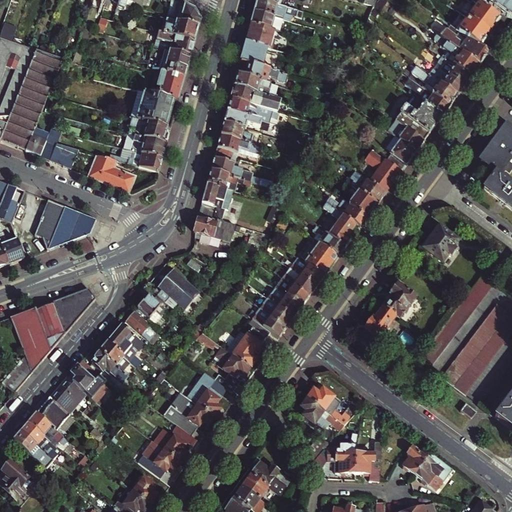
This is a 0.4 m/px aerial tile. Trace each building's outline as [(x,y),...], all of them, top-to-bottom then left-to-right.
[(133,0),(120,0),(116,14),(119,15),(120,10),(124,11),(128,1),(133,3),(133,0)] [(133,0),(133,3),(130,11),(140,13),(144,0),(133,0)] [(511,0),(491,0),(489,3),(511,18),(511,0)] [(168,21),(176,23),(182,6),(174,1),(168,21)] [(258,1),(255,14),(283,21),(284,22),(286,15),(297,18),(299,13),(277,6),(258,1)] [(490,35),(501,21),(479,5),(473,13),(472,12),(469,13),(466,17),(490,35)] [(176,23),(198,30),(200,23),(194,12),(182,6),(176,23)] [(283,21),(255,14),(251,26),(273,32),(279,33),(283,21)] [(480,49),(490,35),(466,17),(463,22),(463,25),(464,26),(459,33),(480,49)] [(194,44),(198,30),(176,23),(168,21),(167,21),(163,36),(194,44)] [(480,49),(459,33),(455,38),(434,24),(429,31),(437,36),(479,67),(488,55),(480,49)] [(273,32),(251,26),(249,36),(250,37),(251,39),(250,44),(267,49),(268,49),(273,32)] [(17,33),(2,28),(0,33),(0,40),(13,45),(15,39),(17,33)] [(158,34),(154,49),(190,59),(194,44),(163,36),(158,34)] [(444,59),(471,79),(479,67),(437,36),(433,41),(441,47),(440,48),(448,54),(444,59)] [(13,45),(21,47),(22,41),(15,39),(13,45)] [(35,130),(43,112),(64,62),(21,47),(13,45),(0,40),(0,60),(6,67),(16,70),(30,70),(27,78),(24,84),(21,91),(18,98),(16,105),(13,113),(10,120),(1,142),(26,152),(32,137),(35,130)] [(262,68),(267,49),(250,44),(247,44),(242,62),(249,64),(262,68)] [(154,49),(153,49),(147,70),(161,74),(184,80),(190,59),(154,49)] [(438,63),(442,58),(437,55),(433,60),(438,63)] [(464,88),(471,79),(444,59),(442,58),(438,63),(438,64),(443,68),(441,71),(464,88)] [(245,79),(259,83),(266,85),(268,79),(280,82),(283,74),(262,68),(249,64),(247,70),(244,70),(243,72),(243,75),(245,77),(245,79)] [(436,91),(432,96),(449,108),(457,97),(429,76),(418,68),(413,75),(436,91)] [(457,97),(464,88),(441,71),(438,74),(433,70),(429,76),(457,97)] [(184,80),(161,74),(158,86),(152,85),(149,96),(178,103),(184,80)] [(238,77),(234,88),(259,95),(261,85),(259,84),(259,83),(245,79),(238,77)] [(259,95),(234,88),(231,101),(262,110),(264,106),(279,110),(281,102),(259,95)] [(449,108),(432,96),(423,89),(420,92),(422,94),(421,96),(423,98),(420,102),(424,105),(442,118),(449,108)] [(170,131),(178,103),(149,96),(145,94),(138,122),(141,123),(170,131)] [(262,110),(231,101),(228,113),(256,120),(258,116),(267,118),(267,120),(277,122),(279,114),(278,114),(262,110)] [(416,116),(405,108),(395,121),(400,125),(424,142),(442,118),(424,105),(423,106),(420,107),(418,110),(418,113),(416,116)] [(278,114),(279,110),(264,106),(262,110),(278,114)] [(228,113),(224,125),(244,131),(245,131),(246,126),(259,129),(261,122),(256,120),(228,113)] [(0,141),(1,142),(10,120),(0,119),(0,141)] [(416,153),(424,142),(400,125),(395,121),(387,131),(401,141),(416,153)] [(166,147),(170,131),(141,123),(139,131),(146,134),(144,141),(166,147)] [(221,137),(258,148),(260,139),(255,138),(243,135),(244,131),(224,125),(221,137)] [(511,129),(507,126),(495,142),(492,147),(481,162),(496,173),(498,175),(502,170),(504,172),(505,171),(509,174),(511,169),(511,129)] [(49,136),(35,130),(32,137),(39,140),(33,155),(41,158),(49,136)] [(49,136),(41,158),(50,162),(61,134),(51,130),(49,136)] [(26,152),(33,155),(39,140),(32,137),(26,152)] [(265,149),(258,148),(221,137),(216,154),(236,160),(239,151),(262,157),(265,149)] [(162,161),(166,147),(144,141),(134,138),(130,152),(134,153),(162,161)] [(487,143),(492,147),(495,142),(491,138),(487,143)] [(391,165),(401,173),(416,153),(401,141),(386,162),(391,165)] [(371,185),(385,195),(392,186),(401,173),(391,165),(386,162),(372,151),(364,162),(379,174),(371,185)] [(162,161),(134,153),(132,160),(129,159),(129,161),(111,156),(110,160),(116,162),(159,174),(162,161)] [(234,170),(236,160),(216,154),(211,173),(252,184),(259,186),(260,180),(252,178),(253,175),(234,170)] [(113,170),(116,162),(110,160),(98,157),(90,178),(128,193),(134,178),(113,170)] [(250,190),(252,184),(211,173),(208,186),(233,193),(235,193),(237,186),(250,190)] [(511,185),(498,175),(496,173),(484,190),(511,210),(511,185)] [(358,193),(376,206),(385,195),(371,185),(365,181),(357,175),(349,186),(358,193)] [(349,186),(344,183),(341,187),(355,197),(358,193),(349,186)] [(25,193),(8,186),(2,202),(0,206),(0,221),(1,222),(11,226),(25,193)] [(208,186),(199,216),(222,223),(226,211),(228,212),(233,193),(208,186)] [(355,197),(348,206),(367,219),(376,206),(358,193),(355,197)] [(337,212),(356,226),(360,229),(367,219),(348,206),(339,199),(336,204),(326,197),(322,202),(337,212)] [(339,221),(328,237),(341,247),(356,226),(337,212),(322,202),(319,206),(328,213),(339,221)] [(96,222),(49,203),(38,227),(43,237),(48,252),(88,238),(96,222)] [(281,216),(285,220),(292,210),(286,206),(281,216)] [(317,229),(328,237),(339,221),(328,213),(317,229)] [(235,227),(222,223),(199,216),(194,234),(230,244),(235,227)] [(0,244),(2,248),(9,267),(25,261),(17,241),(7,245),(0,225),(1,222),(0,221),(0,244)] [(280,222),(276,228),(282,233),(286,227),(280,222)] [(452,236),(439,226),(433,234),(432,233),(428,239),(429,241),(423,249),(443,264),(448,256),(453,256),(458,249),(461,248),(458,243),(460,240),(452,235),(452,236)] [(43,237),(38,227),(34,237),(42,241),(46,253),(48,252),(43,237)] [(328,237),(317,229),(315,227),(313,230),(317,234),(313,240),(319,244),(338,258),(345,249),(341,247),(328,237)] [(0,244),(0,270),(9,267),(2,248),(0,244)] [(319,244),(304,265),(323,278),(338,258),(319,244)] [(289,269),(316,289),(323,278),(304,265),(295,258),(292,262),(293,265),(289,269)] [(203,268),(191,259),(188,265),(199,273),(203,268)] [(495,259),(483,275),(494,283),(506,267),(495,259)] [(308,298),(316,289),(289,269),(282,279),(308,298)] [(176,275),(157,297),(161,301),(165,304),(170,298),(177,304),(191,288),(176,275)] [(483,275),(478,282),(489,290),(494,283),(483,275)] [(301,309),(308,298),(282,279),(274,289),(301,309)] [(478,282),(473,288),(484,296),(489,290),(478,282)] [(392,296),(383,308),(396,318),(400,320),(417,298),(415,297),(417,295),(411,290),(409,292),(398,284),(390,295),(392,296)] [(484,296),(473,288),(469,294),(480,302),(484,296)] [(267,299),(293,319),(301,309),(274,289),(267,299)] [(89,291),(11,320),(21,347),(26,358),(32,375),(96,301),(89,291)] [(475,308),(480,302),(469,294),(465,299),(464,300),(475,308)] [(286,329),(293,319),(267,299),(261,295),(254,305),(259,309),(286,329)] [(165,304),(161,301),(158,305),(149,297),(137,310),(156,327),(163,318),(161,317),(169,307),(165,304)] [(475,308),(464,300),(460,306),(471,314),(475,308)] [(471,314),(460,306),(455,312),(466,320),(471,314)] [(509,314),(498,306),(493,312),(504,320),(509,314)] [(373,349),(396,318),(383,308),(372,323),(370,321),(363,330),(364,331),(358,339),(373,349)] [(278,340),(286,329),(259,309),(252,320),(258,324),(270,333),(278,340)] [(466,320),(455,312),(451,318),(462,326),(466,320)] [(493,312),(489,318),(500,326),(504,320),(493,312)] [(155,332),(135,315),(127,323),(150,342),(152,340),(150,338),(155,332)] [(462,326),(451,318),(446,324),(457,332),(462,326)] [(489,318),(484,324),(495,332),(500,326),(489,318)] [(511,332),(511,325),(504,320),(500,326),(510,334),(511,332)] [(252,330),(232,357),(249,369),(256,360),(252,358),(255,353),(256,354),(259,353),(262,349),(261,347),(260,347),(270,333),(258,324),(253,331),(252,330)] [(446,324),(441,330),(452,338),(457,332),(446,324)] [(484,324),(480,330),(491,338),(495,332),(484,324)] [(500,326),(495,332),(506,340),(510,334),(500,326)] [(108,344),(123,358),(132,365),(147,347),(123,327),(108,344)] [(227,345),(206,329),(202,334),(203,335),(218,346),(223,350),(227,345)] [(197,330),(180,351),(185,356),(198,341),(203,335),(202,334),(197,330)] [(437,336),(448,344),(452,338),(441,330),(437,336)] [(475,336),(486,344),(491,338),(480,330),(475,336)] [(495,332),(491,338),(501,347),(506,340),(495,332)] [(203,335),(198,341),(204,346),(205,343),(214,350),(216,348),(218,346),(203,335)] [(437,336),(432,342),(443,350),(448,344),(437,336)] [(475,336),(471,343),(482,351),(486,344),(475,336)] [(486,344),(497,353),(501,347),(491,338),(486,344)] [(443,350),(432,342),(431,344),(428,348),(439,356),(443,350)] [(471,343),(466,349),(477,357),(482,351),(471,343)] [(123,358),(108,344),(100,354),(132,382),(136,377),(126,369),(127,368),(120,361),(123,358)] [(497,353),(486,344),(482,351),(492,359),(497,353)] [(439,356),(428,348),(423,354),(434,362),(439,356)] [(466,349),(462,355),(472,363),(477,357),(466,349)] [(180,351),(170,362),(176,367),(185,356),(180,351)] [(232,357),(224,351),(222,353),(218,358),(224,363),(220,367),(231,375),(226,381),(220,376),(215,382),(227,391),(232,395),(241,383),(235,379),(239,374),(244,378),(250,370),(249,369),(232,357)] [(492,359),(482,351),(477,357),(488,365),(492,359)] [(133,382),(132,382),(100,354),(95,359),(96,361),(93,364),(110,379),(113,376),(123,385),(127,380),(131,384),(133,382)] [(429,369),(434,362),(423,354),(419,361),(429,369)] [(472,363),(462,355),(457,361),(468,369),(472,363)] [(477,357),(472,363),(483,371),(488,365),(477,357)] [(26,358),(18,366),(25,383),(32,375),(26,358)] [(468,369),(457,361),(453,367),(463,375),(468,369)] [(80,390),(97,405),(99,402),(94,398),(104,387),(98,381),(95,383),(91,380),(97,373),(83,362),(71,376),(76,380),(73,384),(80,390)] [(483,371),(472,363),(468,369),(479,377),(483,371)] [(25,383),(18,366),(4,382),(2,385),(14,395),(25,383)] [(453,367),(448,373),(459,381),(463,375),(453,367)] [(463,375),(474,383),(479,377),(468,369),(463,375)] [(443,379),(454,387),(459,381),(448,373),(443,379)] [(469,389),(474,383),(463,375),(459,381),(469,389)] [(197,389),(204,394),(205,396),(207,393),(218,402),(221,398),(210,390),(215,382),(207,376),(197,389)] [(73,384),(68,379),(54,395),(50,400),(62,410),(80,390),(73,384)] [(465,395),(469,389),(459,381),(454,387),(465,395)] [(227,391),(215,382),(210,390),(221,398),(227,391)] [(307,400),(344,426),(356,412),(363,401),(357,397),(342,417),(334,411),(340,403),(317,386),(307,400)] [(193,396),(189,401),(214,419),(220,411),(215,407),(218,402),(207,393),(205,396),(204,394),(199,400),(193,396)] [(511,396),(495,418),(511,431),(511,429),(511,396)] [(208,428),(214,419),(189,401),(184,398),(168,420),(178,427),(192,438),(202,424),(208,428)] [(50,400),(37,415),(49,426),(64,439),(68,435),(61,429),(71,417),(62,410),(50,400)] [(330,425),(340,432),(344,426),(307,400),(301,409),(307,413),(303,418),(324,432),(330,425)] [(461,413),(471,420),(476,412),(466,405),(461,413)] [(95,430),(91,435),(99,442),(115,424),(101,412),(89,425),(95,430)] [(49,426),(37,415),(29,425),(45,439),(56,448),(64,439),(49,426)] [(42,443),(45,439),(29,425),(21,433),(54,461),(58,456),(42,443)] [(194,448),(198,442),(192,438),(178,427),(173,433),(194,448)] [(50,466),(54,461),(21,433),(14,442),(37,462),(40,458),(50,466)] [(174,439),(164,452),(181,464),(187,456),(182,452),(185,447),(174,439)] [(313,464),(329,444),(315,443),(307,453),(313,464)] [(355,454),(355,475),(370,475),(369,484),(380,484),(382,443),(374,443),(374,455),(355,454)] [(415,476),(428,460),(415,451),(417,449),(414,447),(413,449),(410,447),(398,463),(415,476)] [(144,469),(154,475),(166,485),(172,478),(166,473),(169,469),(175,473),(181,464),(164,452),(159,448),(144,469)] [(355,475),(355,454),(336,454),(336,463),(340,463),(340,475),(355,475)] [(428,460),(415,476),(440,495),(447,485),(438,478),(443,472),(428,460)] [(260,463),(251,475),(269,488),(276,494),(281,497),(291,482),(285,477),(286,475),(282,472),(281,474),(278,473),(279,472),(273,467),(270,470),(260,463)] [(32,485),(11,466),(10,467),(8,467),(4,471),(5,474),(4,475),(7,478),(1,486),(18,501),(32,485)] [(243,487),(263,502),(264,500),(261,498),(269,488),(251,475),(243,487)] [(125,478),(121,483),(130,489),(133,484),(125,478)] [(126,504),(121,511),(122,511),(145,511),(151,505),(135,493),(130,489),(121,483),(116,479),(113,485),(126,494),(121,501),(126,504)] [(145,479),(135,493),(151,505),(158,496),(152,492),(156,487),(145,479)] [(234,499),(250,511),(251,511),(263,511),(268,505),(263,502),(243,487),(234,499)] [(285,500),(284,499),(281,497),(276,494),(272,500),(281,506),(285,500)] [(249,511),(250,511),(234,499),(225,511),(226,511),(249,511)] [(491,511),(480,503),(473,511),(491,511)]
